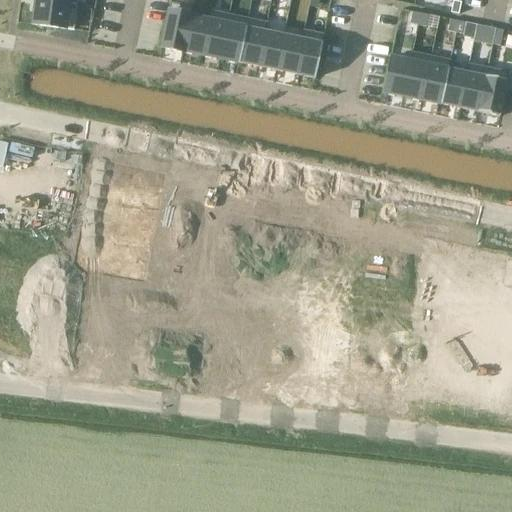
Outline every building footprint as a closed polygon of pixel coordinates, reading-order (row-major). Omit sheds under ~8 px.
[(35,0),(32,26),(74,31),(77,0),(35,0)] [(453,1),(450,14),(458,15),(461,3),(453,1)] [(161,48),(181,52),(188,16),(190,17),(192,8),(190,7),(170,3),(161,48)] [(200,56),(218,60),(227,15),(209,11),(207,20),(200,56)] [(412,13),(409,24),(417,26),(420,14),(412,13)] [(420,14),(417,26),(426,28),(428,16),(420,14)] [(218,60),(237,63),(246,19),(227,15),(218,60)] [(181,52),(200,56),(207,20),(190,17),(188,16),(181,52)] [(237,63),(256,67),(263,32),(265,33),(267,23),(265,23),(246,19),(237,63)] [(450,21),(447,32),(455,34),(457,22),(450,21)] [(457,22),(455,34),(463,35),(465,24),(457,22)] [(492,46),(492,45),(495,30),(477,26),(473,43),(492,46)] [(495,30),(492,45),(499,47),(503,31),(495,30)] [(323,35),(303,31),(301,40),(294,75),(314,79),(323,35)] [(256,67),(275,71),(282,36),(265,33),(263,32),(256,67)] [(275,71),(294,75),(301,40),(282,36),(275,71)] [(411,63),(404,98),(422,102),(431,57),(411,53),(409,62),(411,63)] [(431,57),(422,102),(441,106),(448,71),(450,61),(431,57)] [(383,93),(404,98),(411,63),(409,62),(390,58),(383,93)] [(467,76),(460,110),(479,114),(488,69),(467,65),(465,75),(467,76)] [(499,118),(508,73),(488,69),(479,114),(499,118)] [(441,106),(460,110),(467,76),(465,75),(448,71),(441,106)] [(152,187),(146,220),(171,225),(166,250),(181,253),(185,227),(172,225),(179,183),(153,179),(152,187)] [(89,219),(85,245),(100,247),(104,222),(128,225),(129,218),(134,184),(110,180),(104,221),(89,219)] [(134,184),(129,218),(146,220),(152,187),(134,184)] [(185,227),(181,253),(195,256),(200,230),(224,234),(224,230),(230,197),(230,192),(206,188),(199,230),(185,227)] [(230,197),(224,230),(242,233),(247,199),(230,197)] [(247,199),(242,233),(260,235),(265,202),(247,199)] [(260,235),(260,239),(284,242),(280,268),(295,270),(300,244),(284,241),(290,203),(266,199),(265,202),(260,235)] [(300,244),(295,270),(309,272),(313,247),(337,251),(338,245),(344,212),(317,207),(312,246),(300,244)] [(362,211),(356,248),(380,252),(376,277),(391,280),(396,255),(381,252),(387,214),(362,211)] [(344,212),(338,245),(356,248),(361,215),(344,212)] [(127,262),(126,270),(138,272),(139,264),(127,262)] [(511,267),(502,266),(499,292),(511,293),(511,267)] [(0,269),(0,363),(7,365),(9,351),(57,358),(65,298),(17,292),(19,272),(0,269)] [(471,271),(468,297),(483,298),(485,273),(471,271)] [(224,276),(223,284),(235,286),(236,278),(224,276)] [(236,278),(235,286),(247,287),(248,280),(236,278)] [(485,316),(483,330),(509,333),(510,319),(511,318),(511,293),(499,292),(496,317),(485,316)] [(335,294),(334,301),(346,303),(347,295),(335,294)] [(172,306),(169,332),(183,333),(179,364),(205,367),(210,322),(185,319),(186,308),(172,306)] [(205,367),(205,368),(231,371),(234,339),(248,341),(251,315),(237,314),(236,325),(210,322),(205,367)] [(483,330),(482,344),(493,346),(490,371),(511,373),(511,347),(507,347),(509,333),(483,330)] [(270,332),(266,362),(293,365),(292,378),(313,381),(313,379),(318,338),(270,332)] [(318,338),(313,379),(334,382),(335,370),(361,373),(364,343),(339,340),(318,338)] [(364,343),(361,373),(386,376),(385,388),(406,390),(411,349),(390,347),(364,343)] [(406,390),(406,392),(426,394),(428,381),(455,384),(459,355),(411,349),(406,390)] [(476,395),(474,410),(499,413),(501,398),(511,399),(511,373),(490,371),(487,397),(476,395)]
